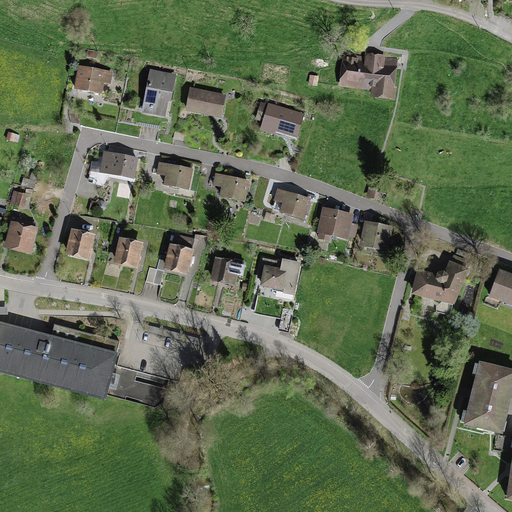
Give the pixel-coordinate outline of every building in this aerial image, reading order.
[(505,0),(499,13),(511,19),(511,1),(510,0),(505,0)] [(88,49),(87,56),(97,58),(98,51),(88,49)] [(347,63),(345,82),(364,84),(364,89),(374,90),(373,97),(393,99),(396,68),(397,59),(381,58),(382,57),(366,55),(365,65),(347,63)] [(101,94),(103,82),(110,83),(111,73),(80,68),(76,89),(101,94)] [(169,91),(171,92),(174,77),(152,72),(141,125),(161,129),(169,91)] [(311,75),(310,84),(317,85),(318,77),(311,75)] [(203,109),(221,113),(224,96),(192,90),(188,111),(203,114),(203,109)] [(303,116),(290,113),(289,112),(287,111),(286,110),(284,110),(283,110),(281,110),(261,104),(259,113),(266,115),(262,130),(274,133),(275,130),(297,136),(303,116)] [(186,124),(176,122),(174,137),(183,139),(186,124)] [(274,158),(283,156),(280,144),(272,146),(274,158)] [(110,170),(109,174),(133,179),(136,159),(105,153),(103,163),(95,161),(93,169),(101,171),(104,169),(110,170)] [(192,170),(160,164),(158,174),(167,176),(165,185),(188,190),(192,170)] [(221,196),(244,202),(248,183),(216,175),(214,185),(223,187),(221,196)] [(22,185),(34,189),(36,182),(24,178),(22,185)] [(371,189),(370,197),(379,199),(381,192),(371,189)] [(309,200),(278,191),(275,200),(284,203),(281,212),(304,219),(309,200)] [(26,196),(19,195),(17,204),(23,206),(26,196)] [(325,210),(320,229),(330,232),(330,234),(346,238),(350,219),(347,219),(348,215),(325,210)] [(9,246),(29,251),(35,224),(16,219),(9,246)] [(367,225),(363,244),(385,249),(389,230),(377,227),(378,224),(370,222),(369,225),(367,225)] [(68,253),(87,258),(89,248),(93,249),(94,241),(91,241),(92,237),(73,233),(68,253)] [(175,235),(167,268),(186,272),(188,263),(192,264),(194,257),(190,256),(194,240),(175,235)] [(143,250),(140,249),(140,246),(121,241),(117,261),(136,266),(138,257),(141,257),(143,250)] [(153,283),(160,285),(168,256),(160,255),(157,269),(153,283)] [(419,273),(414,293),(427,296),(443,300),(444,296),(454,299),(466,272),(470,263),(455,257),(451,265),(446,276),(446,275),(444,274),(442,273),(440,274),(439,275),(438,276),(437,278),(438,280),(438,281),(431,279),(432,277),(419,273)] [(233,284),(235,274),(242,276),(245,261),(235,259),(233,264),(217,261),(213,280),(233,284)] [(282,263),(263,259),(260,275),(264,276),(262,285),(280,289),(279,297),(286,298),(291,300),(299,265),(282,261),(282,263)] [(146,281),(153,283),(157,269),(150,267),(146,281)] [(511,276),(501,273),(492,294),(501,298),(500,300),(511,304),(511,276)] [(282,317),(282,315),(286,298),(279,297),(280,289),(262,285),(259,284),(254,311),(282,317)] [(282,317),(279,329),(289,332),(292,317),(282,315),(282,317)] [(0,372),(105,400),(120,342),(54,325),(51,337),(0,323),(0,372)] [(500,431),(511,383),(511,372),(480,364),(466,423),(500,431)] [(509,497),(511,497),(511,437),(496,435),(494,450),(511,452),(511,477),(511,487),(509,497)]
